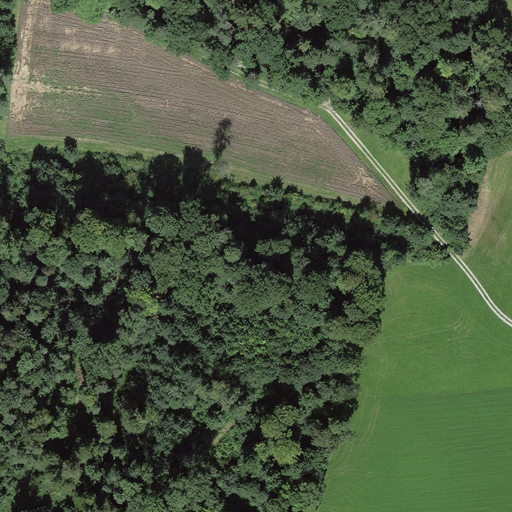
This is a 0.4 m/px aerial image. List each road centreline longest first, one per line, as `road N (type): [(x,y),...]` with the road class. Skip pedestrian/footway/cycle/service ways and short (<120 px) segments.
road 1 (track): [(295,511),(340,428),(354,375),(350,340),(319,322),(193,296),(71,239),(0,234)]
road 2 (track): [(511,323),(332,112),(164,18),(108,0)]
road 3 (track): [(415,212),(399,131),(400,0)]
